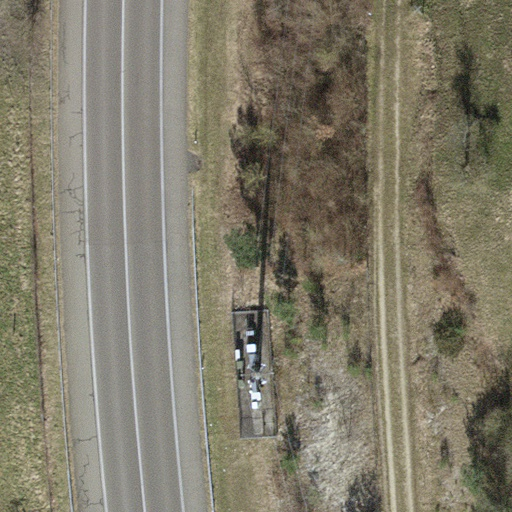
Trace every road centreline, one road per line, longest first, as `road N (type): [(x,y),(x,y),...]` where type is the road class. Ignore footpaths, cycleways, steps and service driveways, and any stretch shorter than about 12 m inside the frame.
road 1 (track): [(401,0),(394,242),(416,511)]
road 2 (trunk): [(128,0),(135,328),(151,511)]
